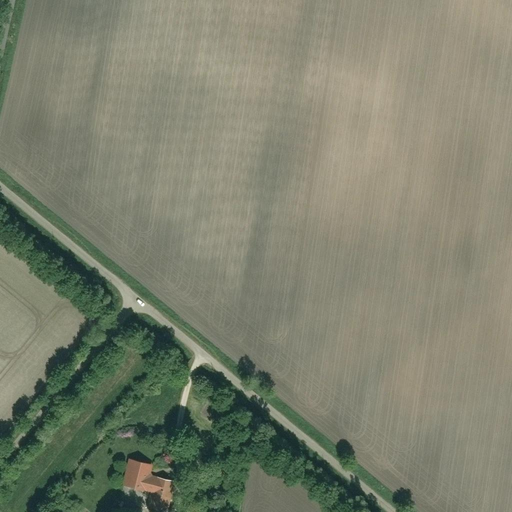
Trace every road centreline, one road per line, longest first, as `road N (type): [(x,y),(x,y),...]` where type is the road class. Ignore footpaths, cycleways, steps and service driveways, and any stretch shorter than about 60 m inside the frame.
road 1 (unclassified): [(396,511),(139,295)]
road 2 (residential): [(139,295),(0,463)]
road 3 (unclassified): [(139,295),(0,177)]
